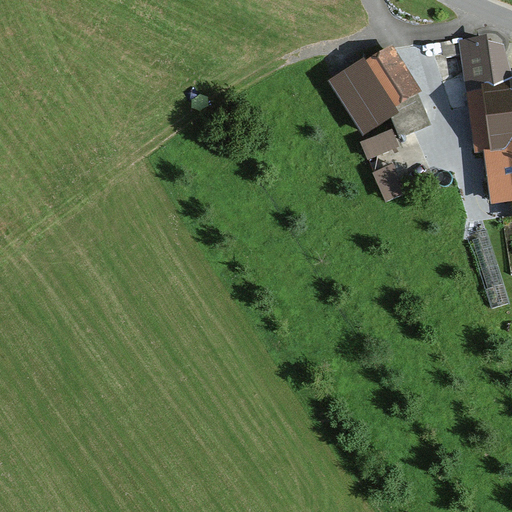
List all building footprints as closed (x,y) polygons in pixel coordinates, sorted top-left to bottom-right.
[(504,42),(462,48),(476,149),(489,147),(496,198),(511,196),(511,78),(509,79),(504,42)] [(391,48),(336,80),(365,130),(392,114),(400,135),(430,124),(420,98),(391,48)] [(391,132),(363,143),(369,158),(397,147),(391,132)] [(394,165),(374,175),(387,201),(406,191),(394,165)] [(486,230),(470,235),(492,308),(508,303),(486,230)]
